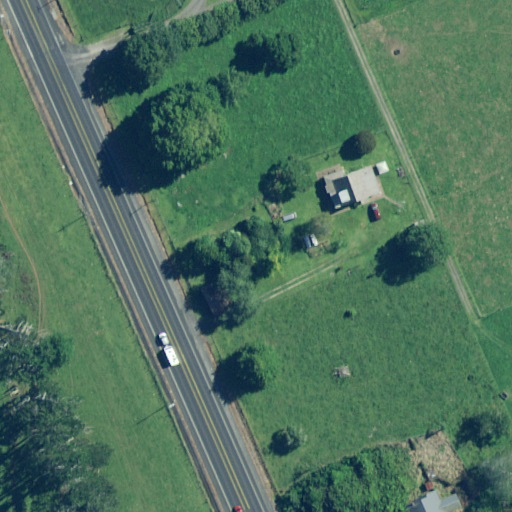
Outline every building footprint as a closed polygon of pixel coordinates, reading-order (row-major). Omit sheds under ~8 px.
[(379,193),(369,167),(323,184),(333,210),(379,193)] [(294,210),(279,215),(282,224),(297,219),(294,210)] [(315,232),(301,236),(306,250),(320,245),(315,232)] [(215,282),(199,290),(212,319),(229,311),(215,282)] [(439,500),(435,491),(425,496),(395,509),(395,511),(448,511),(459,508),(453,494),(439,500)]
